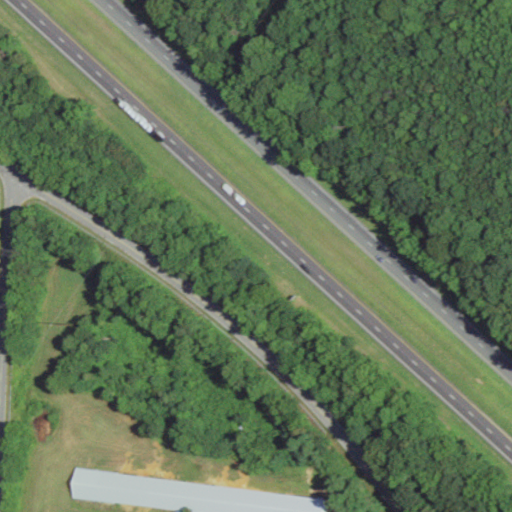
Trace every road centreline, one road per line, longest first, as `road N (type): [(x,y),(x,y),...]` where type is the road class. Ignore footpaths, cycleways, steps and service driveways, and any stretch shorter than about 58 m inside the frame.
road 1 (motorway): [(18,0),(511,451)]
road 2 (residential): [(397,511),(312,400),(194,285),(0,158)]
road 3 (motorway): [(511,360),(116,0)]
road 4 (residential): [(0,511),(18,172)]
